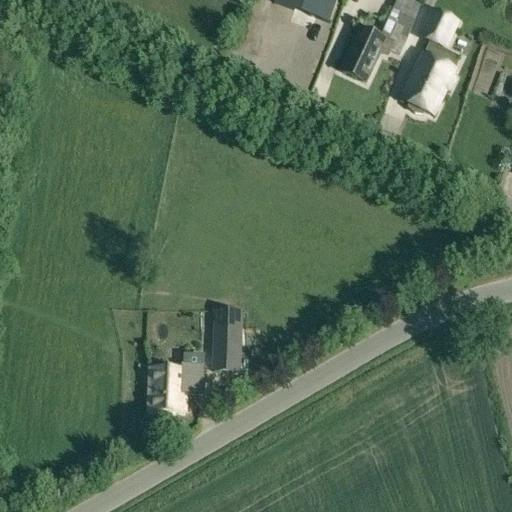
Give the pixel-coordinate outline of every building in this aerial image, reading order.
[(338,0),(274,0),(273,5),(329,26),(338,0)] [(387,41),(386,42),(361,31),(341,73),(366,85),(380,56),(387,59),(389,53),(400,58),(422,7),(406,0),(397,0),(392,10),(401,14),(388,42),(387,41)] [(421,39),(431,44),(424,58),(423,57),(402,103),(410,106),(408,110),(415,116),(423,117),(425,113),(433,117),(445,90),(448,91),(453,80),(451,79),(454,72),(432,62),(439,47),(444,50),(456,24),(433,14),(421,39)] [(238,314),(213,314),(211,374),(236,374),(238,314)] [(196,373),(149,371),(148,416),(184,417),(184,396),(196,397),(196,373)]
